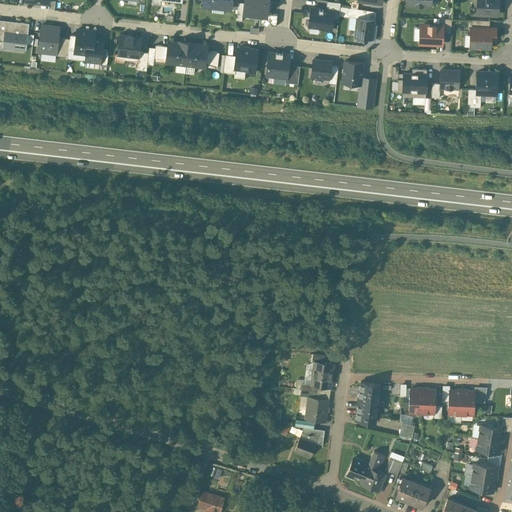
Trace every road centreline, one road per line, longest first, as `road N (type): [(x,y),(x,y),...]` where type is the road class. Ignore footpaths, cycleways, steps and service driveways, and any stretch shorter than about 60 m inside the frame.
road 1 (trunk): [(511,198),(0,140)]
road 2 (trunk): [(0,152),(511,209)]
road 3 (residential): [(327,489),(344,376),(484,382)]
road 4 (residential): [(96,19),(282,42)]
road 5 (unclassified): [(0,387),(177,442)]
road 6 (residential): [(385,52),(507,59)]
